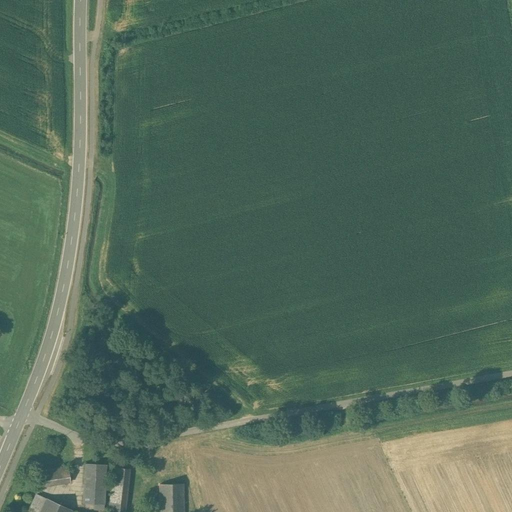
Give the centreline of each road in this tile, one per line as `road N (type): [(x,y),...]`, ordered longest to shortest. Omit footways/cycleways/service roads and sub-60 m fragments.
road 1 (unclassified): [(23,412),(114,444),(511,372)]
road 2 (secondary): [(81,0),(76,209),(61,303),(23,412)]
